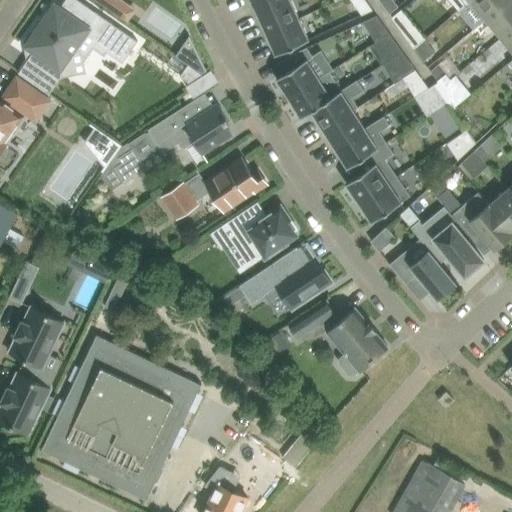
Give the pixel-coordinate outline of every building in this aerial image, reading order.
[(34,51),(19,72),(35,84),(49,94),(61,76),(60,71),(75,49),(86,57),(93,48),(104,55),(107,51),(123,62),(138,41),(79,0),(65,0),(60,7),(59,6),(55,3),(48,13),(41,23),(38,23),(34,29),(35,32),(26,46),(34,51)] [(96,0),(110,9),(116,0),(96,0)] [(251,0),(257,12),(283,0),(251,0)] [(291,0),(283,0),(257,12),(267,33),(299,18),(291,0)] [(373,10),(365,0),(351,0),(362,15),(373,10)] [(398,6),(394,0),(379,0),(389,14),(398,6)] [(471,1),(472,0),(457,0),(462,6),(451,15),(451,16),(471,0),(471,1)] [(472,0),(471,1),(486,19),(509,0),(472,0)] [(511,0),(509,0),(486,19),(501,37),(511,28),(511,0)] [(392,17),(414,48),(423,40),(402,9),(392,17)] [(299,18),(267,33),(276,54),(309,39),(299,18)] [(380,40),(390,33),(384,25),(370,34),(375,43),(380,40)] [(511,28),(501,37),(511,50),(511,28)] [(403,52),(390,33),(380,40),(392,58),(403,52)] [(423,40),(414,48),(423,61),(433,53),(423,40)] [(291,54),(280,61),(286,72),(307,59),(308,60),(313,57),(307,47),(291,54)] [(416,70),(403,52),(392,58),(405,77),(416,70)] [(286,72),(277,78),(289,97),(325,74),(324,74),(322,70),(313,57),(308,60),(307,59),(286,72)] [(203,75),(188,64),(180,76),(190,84),(203,75)] [(439,64),(430,71),(437,81),(446,74),(439,64)] [(405,77),(402,78),(414,97),(429,88),(416,70),(405,77)] [(325,74),(289,97),(301,117),(312,110),(337,94),(342,91),(330,71),(324,74),(325,74)] [(438,82),(434,85),(441,94),(446,102),(451,109),(471,94),(457,76),(451,80),(446,74),(437,81),(438,82)] [(50,100),(17,77),(1,100),(0,99),(0,166),(6,171),(8,168),(10,169),(19,156),(17,155),(21,150),(7,141),(27,113),(36,120),(50,100)] [(337,94),(312,110),(324,129),(349,113),(354,109),(359,107),(352,97),(364,89),(358,80),(342,91),(337,94)] [(199,113),(195,112),(189,103),(148,129),(162,149),(166,150),(178,142),(181,146),(185,147),(195,141),(202,152),(232,133),(226,124),(229,121),(218,103),(200,114),(199,113)] [(445,105),(429,115),(437,126),(452,115),(445,105)] [(349,113),(324,129),(336,148),(367,128),(354,109),(349,113)] [(367,128),(336,148),(348,167),(364,156),(386,142),(380,131),(390,125),(385,117),(367,128)] [(467,129),(457,136),(467,151),(476,143),(467,129)] [(475,150),(484,161),(502,145),(493,135),(475,150)] [(106,168),(101,174),(111,190),(124,181),(123,180),(144,167),(140,161),(128,142),(121,146),(106,168)] [(371,166),(346,183),(352,191),(350,193),(355,200),(357,199),(361,204),(399,178),(386,159),(394,153),(386,142),(364,156),(371,166)] [(461,163),(473,177),(487,165),(475,151),(461,163)] [(253,174),(242,158),(190,193),(183,183),(163,196),(177,217),(197,204),(195,200),(211,190),(224,209),(254,189),(255,191),(267,183),(258,170),(253,174)] [(410,195),(399,178),(361,204),(365,210),(362,211),(368,219),(370,217),(372,221),(410,195)] [(429,187),(438,197),(448,188),(440,178),(429,187)] [(511,194),(507,188),(489,204),(511,229),(511,194)] [(511,229),(489,204),(478,192),(451,214),(455,220),(472,238),(480,231),(495,249),(511,235),(511,229)] [(0,245),(18,214),(0,204),(0,245)] [(241,213),(212,233),(222,248),(223,247),(239,272),(263,256),(265,259),(287,244),(286,241),(297,234),(295,231),(298,229),(285,211),(282,212),(279,207),(282,206),(281,204),(250,225),(241,213)] [(408,206),(400,214),(411,227),(419,220),(408,206)] [(430,249),(440,262),(449,255),(465,275),(484,259),(453,222),(440,232),(434,226),(428,231),(419,220),(411,227),(420,238),(429,249),(430,249)] [(371,241),(379,251),(396,237),(387,226),(371,241)] [(309,268),(295,247),(240,285),(240,286),(246,294),(252,303),(276,287),(290,308),(331,280),(319,262),(309,268)] [(457,282),(440,262),(430,249),(429,249),(416,261),(406,250),(390,264),(406,283),(417,274),(437,299),(457,282)] [(39,266),(27,260),(10,296),(22,302),(39,266)] [(117,280),(111,294),(121,299),(127,284),(117,280)] [(240,286),(223,297),(229,306),(246,294),(240,286)] [(353,373),(359,369),(360,371),(388,347),(355,307),(339,320),(334,314),(336,313),(327,300),(324,302),(323,301),(290,324),(291,324),(289,325),(298,338),(322,322),(328,330),(327,331),(346,354),(341,358),(341,362),(349,373),(353,373)] [(9,352),(24,359),(19,372),(18,371),(0,409),(0,420),(28,434),(51,387),(36,380),(42,368),(50,352),(52,353),(59,338),(57,337),(65,321),(32,305),(24,321),(22,320),(15,335),(17,336),(9,352)] [(282,330),(271,338),(279,351),(290,343),(282,330)] [(42,449),(49,453),(146,499),(201,384),(97,334),(42,449)] [(230,342),(215,356),(226,368),(241,355),(230,342)] [(446,391),(438,399),(446,407),(454,399),(446,391)] [(282,457),(295,467),(316,442),(303,431),(282,457)] [(393,511),(448,511),(465,483),(423,460),(393,511)] [(215,490),(204,511),(239,511),(247,498),(219,484),(226,470),(219,467),(204,485),(215,490)]
